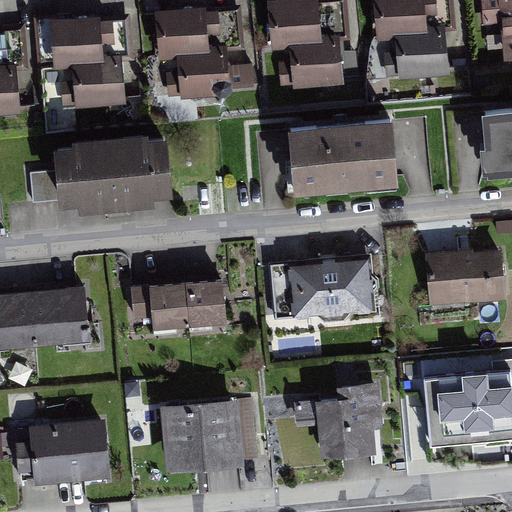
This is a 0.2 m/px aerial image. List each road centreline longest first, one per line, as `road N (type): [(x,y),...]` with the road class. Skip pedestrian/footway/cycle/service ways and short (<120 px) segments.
road 1 (residential): [(0,249),(511,204)]
road 2 (residential): [(183,511),(511,482)]
